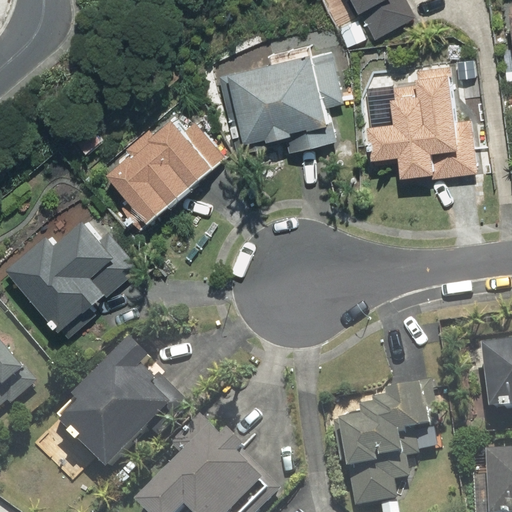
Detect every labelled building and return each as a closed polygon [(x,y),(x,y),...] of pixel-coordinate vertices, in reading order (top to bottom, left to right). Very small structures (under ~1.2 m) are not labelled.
[(415,0),(367,0),(385,34),(423,14),(415,0)] [(339,121),(335,106),(354,101),(340,51),(321,56),(320,50),(233,73),(252,144),(299,131),(304,148),(343,137),(339,121)] [(421,69),(422,78),(400,81),(405,116),(374,120),(378,158),(411,155),(413,173),(439,170),(439,177),(489,171),(483,121),(467,123),(465,109),(462,78),(460,65),(421,69)] [(137,156),(111,177),(97,189),(131,230),(146,217),(152,225),(236,154),(195,106),(162,134),(155,126),(130,147),(137,156)] [(77,323),(114,291),(145,265),(115,230),(110,234),(95,217),(69,238),(61,229),(15,269),(37,295),(41,293),(63,319),(68,314),(77,323)] [(0,327),(0,412),(4,417),(27,397),(18,387),(37,371),(0,327)] [(120,467),(187,396),(153,364),(162,355),(141,335),(65,415),(120,467)] [(511,342),(490,346),(499,410),(511,408),(511,342)] [(423,475),(419,458),(431,455),(426,429),(444,425),(434,380),(391,390),(393,401),(368,406),(370,413),(350,418),(359,458),(351,460),(362,509),(384,504),(385,511),(406,511),(404,499),(406,498),(402,480),(423,475)] [(158,511),(195,511),(199,509),(202,511),(251,511),(281,484),(253,456),(222,424),(146,499),(158,511)] [(498,511),(511,511),(511,449),(497,450),(498,511)]
